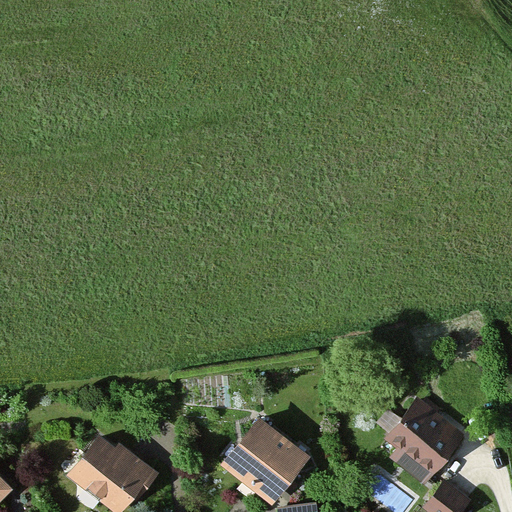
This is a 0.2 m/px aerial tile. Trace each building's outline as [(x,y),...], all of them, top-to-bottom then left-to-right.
[(463,438),(410,400),(380,441),(433,479),(463,438)] [(305,454),(255,415),(215,466),(266,505),(305,454)] [(121,511),(151,474),(97,432),(63,476),(110,511),(121,511)] [(0,492),(8,485),(0,476),(0,492)] [(459,511),(465,504),(440,484),(419,510),(421,511),(459,511)] [(316,511),(315,503),(276,507),(276,511),(316,511)]
